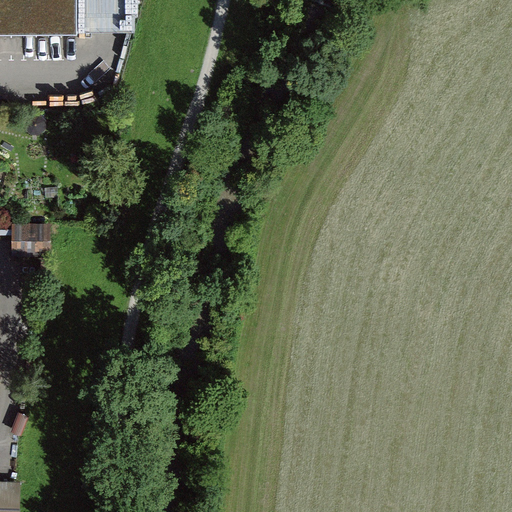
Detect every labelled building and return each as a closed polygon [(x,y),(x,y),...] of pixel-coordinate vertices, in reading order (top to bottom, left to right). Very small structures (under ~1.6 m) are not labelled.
[(106,0),(0,0),(0,37),(106,38),(106,0)] [(8,130),(0,130),(0,186),(9,186),(8,130)] [(13,222),(15,251),(52,249),(50,220),(13,222)] [(7,262),(0,262),(0,453),(4,453),(4,417),(18,416),(16,323),(8,323),(7,262)] [(0,482),(0,511),(20,511),(21,482),(0,482)]
